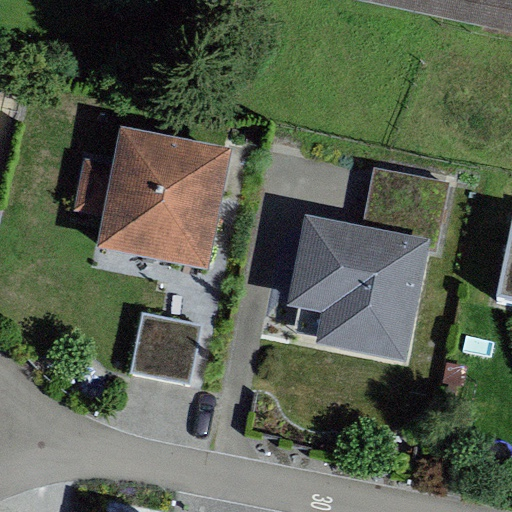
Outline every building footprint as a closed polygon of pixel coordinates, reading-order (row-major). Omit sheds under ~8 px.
[(511,0),(342,0),(511,34),(511,0)] [(245,162),(125,136),(99,260),(219,285),(245,162)] [(511,216),(506,216),(496,304),(511,306),(511,216)] [(438,255),(315,235),(295,354),(418,373),(438,255)] [(137,371),(198,382),(208,323),(148,312),(137,371)]
